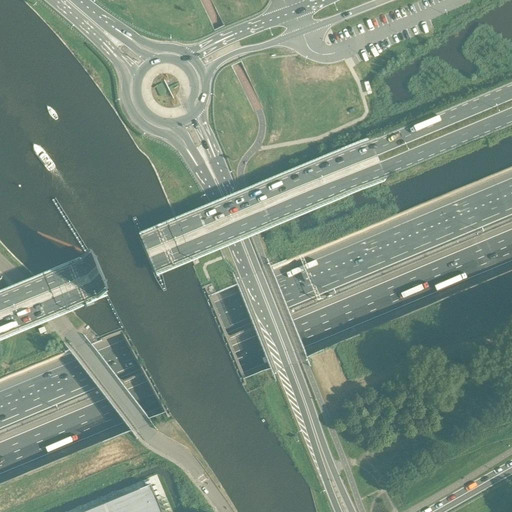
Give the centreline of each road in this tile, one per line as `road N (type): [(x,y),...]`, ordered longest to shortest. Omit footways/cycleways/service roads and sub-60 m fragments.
road 1 (primary): [(511,93),(0,309)]
road 2 (primary): [(0,331),(511,116)]
road 3 (motorway): [(511,201),(0,415)]
road 4 (motorway): [(0,458),(511,245)]
road 5 (unclassified): [(226,511),(0,261)]
road 6 (primary): [(327,469),(216,182)]
road 7 (primary): [(102,43),(123,71),(133,116),(172,138),(197,166)]
